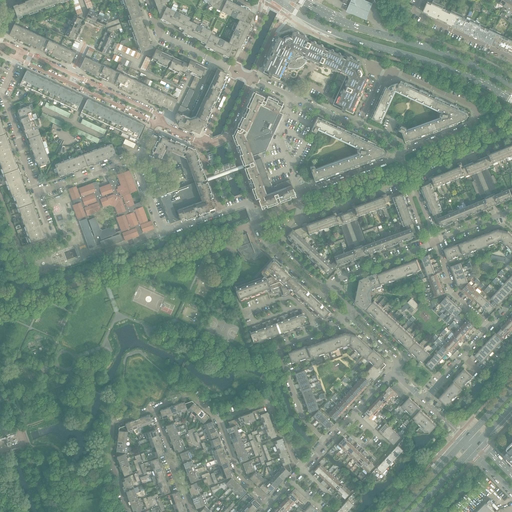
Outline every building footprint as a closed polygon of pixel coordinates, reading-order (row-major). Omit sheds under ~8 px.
[(33,11),(29,0),(27,0),(25,1),(25,2),(18,4),(17,4),(13,5),(17,17),(33,11)] [(49,5),(47,0),(29,0),(33,11),(49,5)] [(141,11),(139,6),(138,4),(139,3),(137,0),(134,0),(125,3),(131,19),(141,16),(143,15),(141,11)] [(221,11),(226,0),(225,0),(220,0),(212,6),(212,7),(221,11)] [(245,21),(249,11),(250,10),(227,0),(225,0),(226,0),(221,11),(239,19),(245,21)] [(374,4),(364,0),(352,0),(348,13),(367,21),(374,4)] [(507,9),(511,0),(507,0),(503,6),(507,9)] [(442,20),(447,10),(443,8),(444,6),(432,1),(432,3),(427,1),(423,11),(427,13),(426,14),(434,18),(438,19),(438,18),(442,20)] [(161,18),(166,7),(165,2),(156,5),(161,18)] [(190,17),(186,16),(185,15),(186,13),(173,6),(171,9),(166,7),(161,18),(184,29),(188,20),(190,17)] [(90,20),(94,12),(89,10),(88,12),(85,19),(89,20),(90,20)] [(461,29),(466,19),(462,17),(463,15),(452,10),(451,12),(447,10),(442,20),(446,22),(446,23),(449,24),(457,28),(457,27),(461,29)] [(95,23),(98,14),(94,12),(90,20),(92,21),(92,22),(95,23)] [(100,24),(103,17),(104,15),(100,12),(99,15),(98,14),(95,23),(98,24),(100,24)] [(81,23),(83,20),(81,19),(74,16),(72,20),(80,24),(80,23),(81,23)] [(144,28),(144,25),(142,20),(143,20),(141,16),(131,19),(129,20),(135,36),(147,32),(145,27),(144,28)] [(119,23),(118,19),(107,23),(107,22),(108,19),(103,17),(100,24),(102,25),(101,26),(104,27),(105,26),(107,27),(119,23)] [(240,48),(249,29),(251,24),(245,21),(239,19),(237,24),(234,22),(228,37),(230,38),(228,42),(234,45),(240,48)] [(480,38),(485,28),(481,26),(482,24),(471,19),(470,21),(466,19),(461,29),(465,31),(465,32),(468,33),(476,37),(477,36),(480,38)] [(79,26),(80,24),(72,20),(70,25),(78,29),(80,26),(79,26)] [(211,31),(208,30),(200,26),(201,23),(194,20),(193,22),(188,20),(184,29),(183,31),(206,42),(210,34),(211,31)] [(24,42),(29,31),(14,24),(9,35),(13,37),(14,36),(21,39),(20,40),(24,42)] [(111,39),(114,34),(110,32),(111,32),(121,28),(120,24),(108,29),(107,31),(105,30),(103,34),(104,34),(103,35),(111,39)] [(77,32),(78,29),(70,25),(67,30),(75,34),(76,32),(77,32)] [(499,47),(504,37),(500,35),(501,33),(490,28),(489,30),(485,28),(480,38),(484,40),(484,41),(492,44),(495,46),(496,45),(499,47)] [(75,35),(75,34),(67,30),(65,35),(74,39),(75,35)] [(40,49),(45,38),(29,31),(24,42),(28,44),(29,43),(36,46),(35,47),(40,49)] [(357,94),(358,91),(359,92),(366,77),(360,75),(361,73),(360,69),(358,69),(361,63),(346,56),(345,57),(342,56),(307,39),(308,38),(307,38),(293,31),(292,33),(290,37),(289,36),(285,38),(284,39),(278,37),(263,69),(269,72),(268,74),(268,75),(267,76),(268,76),(268,77),(269,77),(270,77),(271,76),(279,80),(284,69),(285,67),(282,66),(285,61),(289,63),(287,68),(287,67),(288,67),(291,68),(294,69),(297,68),(299,67),(302,66),(304,64),(305,61),(306,60),(307,61),(307,60),(302,58),(303,56),(321,64),(345,75),(345,77),(332,104),(341,108),(341,109),(341,110),(341,111),(342,111),(343,111),(344,110),(353,114),(361,96),(357,94)] [(150,43),(148,39),(147,36),(148,36),(147,32),(135,36),(141,52),(153,48),(151,43),(150,43)] [(234,45),(228,42),(210,34),(206,42),(205,45),(228,56),(234,45)] [(109,44),(111,39),(103,35),(103,37),(102,36),(101,40),(109,44)] [(511,38),(509,37),(508,39),(504,37),(499,47),(503,49),(511,53),(511,38)] [(55,56),(60,45),(45,38),(40,49),(44,51),(44,50),(51,54),(55,56)] [(107,48),(109,44),(101,40),(99,43),(100,43),(99,45),(107,48)] [(70,63),(76,52),(60,45),(55,56),(59,58),(59,57),(66,61),(70,63)] [(105,53),(107,48),(99,45),(99,46),(98,46),(96,49),(105,53)] [(188,64),(183,61),(156,49),(151,58),(161,63),(161,64),(166,67),(168,63),(170,64),(168,68),(174,70),(174,69),(179,71),(184,74),(185,71),(188,64)] [(95,75),(100,64),(85,56),(80,68),(84,70),(84,69),(91,72),(91,73),(95,75)] [(200,78),(202,74),(204,75),(204,76),(207,70),(208,68),(190,60),(188,64),(185,71),(195,75),(198,77),(200,78)] [(110,82),(115,71),(100,64),(95,75),(99,77),(99,76),(102,77),(107,79),(106,80),(110,82)] [(221,88),(224,83),(222,82),(227,73),(226,72),(226,71),(224,70),(223,71),(217,68),(215,73),(211,71),(206,82),(210,83),(209,86),(205,84),(198,99),(211,106),(216,95),(217,96),(220,91),(219,90),(220,88),(221,88)] [(31,89),(38,75),(26,70),(20,84),(25,86),(31,89)] [(146,85),(115,71),(110,82),(115,84),(115,83),(122,86),(122,87),(130,91),(130,90),(133,91),(137,93),(137,94),(141,96),(146,85)] [(43,94),(49,80),(38,75),(31,89),(43,94)] [(54,99),(60,86),(49,80),(43,94),(54,99)] [(435,98),(431,96),(428,95),(428,93),(420,89),(419,91),(412,87),(413,86),(405,82),(404,84),(400,82),(400,84),(399,86),(398,85),(397,86),(396,83),(393,84),(391,85),(392,87),(391,88),(391,89),(387,87),(385,91),(383,90),(380,98),(381,99),(378,106),(376,105),(373,113),(374,114),(372,118),(380,122),(382,122),(384,116),(396,91),(442,112),(442,113),(441,113),(440,116),(441,116),(442,117),(407,129),(406,128),(401,126),(399,130),(402,131),(406,142),(411,141),(410,139),(417,136),(418,138),(426,135),(426,133),(433,130),(434,132),(442,129),(442,127),(449,125),(450,126),(458,123),(458,122),(465,119),(464,115),(466,112),(458,109),(459,107),(451,103),(450,105),(443,102),(444,100),(435,96),(435,98)] [(156,103),(162,92),(146,85),(141,96),(145,98),(146,97),(150,99),(153,101),(152,101),(156,103)] [(65,105),(71,91),(60,86),(54,99),(65,105)] [(178,98),(181,90),(176,88),(173,95),(178,98)] [(77,110),(83,96),(71,91),(65,105),(70,107),(77,110)] [(233,133),(232,134),(234,140),(235,139),(236,141),(236,143),(237,144),(239,149),(241,154),(242,159),(241,159),(243,165),(244,164),(245,167),(244,167),(246,173),(247,173),(249,178),(251,183),(253,188),(254,192),(253,193),(255,198),(256,198),(257,198),(258,198),(260,204),(259,204),(260,206),(261,206),(261,207),(262,207),(261,207),(266,205),(271,203),(272,205),(277,203),(277,202),(279,201),(280,202),(285,200),(285,198),(290,197),(294,195),(295,195),(293,189),(293,188),(291,185),(289,179),(271,186),(270,182),(268,176),(266,172),(264,167),(261,158),(254,160),(252,156),(259,153),(266,151),(272,137),(283,114),(278,112),(282,103),(277,101),(272,99),(273,98),(267,95),(266,98),(264,97),(264,96),(254,92),(253,91),(248,101),(249,102),(241,121),(239,120),(239,121),(237,125),(237,126),(238,126),(237,128),(236,128),(233,133)] [(172,111),(177,99),(162,92),(156,103),(160,105),(161,104),(163,106),(168,108),(168,109),(172,111)] [(92,117),(99,104),(87,98),(81,112),(87,115),(92,117)] [(207,115),(209,111),(211,106),(198,99),(190,117),(188,116),(190,110),(186,108),(181,106),(180,105),(174,117),(176,118),(178,123),(177,125),(182,127),(183,126),(185,127),(185,128),(188,130),(189,128),(191,127),(191,128),(192,130),(202,126),(202,124),(203,123),(205,123),(209,116),(207,115)] [(71,113),(46,102),(44,106),(69,118),(71,113)] [(103,122),(110,109),(99,104),(92,117),(103,122)] [(32,115),(29,105),(17,109),(20,115),(18,115),(20,119),(21,118),(23,124),(34,120),(34,119),(37,118),(35,113),(32,115)] [(115,128),(121,114),(110,109),(103,122),(115,128)] [(65,122),(42,112),(39,117),(62,127),(65,122)] [(126,133),(132,119),(121,114),(115,128),(126,133)] [(106,130),(82,118),(80,123),(104,134),(106,130)] [(351,134),(347,132),(344,131),(345,129),(336,125),(336,127),(329,124),(329,122),(321,118),(320,120),(317,118),(311,130),(315,132),(317,128),(359,147),(358,149),(357,149),(357,152),(358,152),(358,154),(316,170),(314,165),(309,167),(314,180),(318,178),(319,180),(343,171),(374,159),(374,158),(382,155),(381,152),(382,148),(374,145),(375,143),(367,139),(366,141),(359,138),(360,136),(352,132),(351,134)] [(138,138),(144,125),(132,119),(126,133),(131,135),(138,138)] [(40,134),(34,120),(23,124),(25,129),(24,130),(25,133),(26,133),(28,138),(40,134)] [(99,138),(77,128),(75,132),(97,142),(99,138)] [(0,147),(9,145),(5,133),(0,134),(0,147)] [(47,146),(46,142),(45,141),(43,142),(40,134),(28,138),(30,143),(29,144),(30,147),(31,147),(33,152),(45,148),(47,147),(47,146)] [(152,153),(151,153),(160,157),(161,154),(167,157),(172,159),(177,162),(180,163),(183,171),(186,180),(193,177),(195,182),(188,184),(186,185),(185,185),(182,187),(162,194),(160,195),(161,198),(170,223),(190,216),(191,217),(196,215),(196,214),(199,213),(199,214),(205,212),(204,211),(206,210),(214,207),(212,202),(211,197),(212,197),(208,186),(209,186),(207,181),(206,181),(205,179),(206,178),(204,173),(203,174),(197,157),(196,153),(197,153),(195,148),(195,147),(193,148),(188,145),(187,146),(185,145),(186,144),(181,142),(175,140),(175,141),(170,139),(170,140),(164,137),(164,136),(162,135),(161,136),(160,135),(160,136),(158,140),(157,140),(154,144),(152,150),(153,150),(152,153)] [(116,155),(112,144),(97,149),(102,160),(107,158),(107,159),(111,158),(110,157),(116,155)] [(0,160),(13,156),(9,145),(0,147),(0,160)] [(50,162),(45,148),(33,152),(35,157),(34,158),(35,161),(36,161),(38,166),(50,162)] [(102,160),(97,149),(83,154),(87,166),(93,164),(93,165),(97,163),(96,162),(102,160)] [(493,163),(507,157),(504,149),(491,155),(489,150),(486,151),(488,156),(478,160),(478,161),(476,162),(479,170),(493,164),(493,163)] [(87,166),(83,154),(69,159),(73,171),(79,169),(79,170),(82,169),(82,168),(87,166)] [(18,168),(13,156),(0,160),(0,163),(3,173),(18,168)] [(73,171),(69,159),(55,164),(59,176),(64,174),(65,175),(68,174),(68,173),(73,171)] [(473,162),(462,166),(461,162),(458,163),(460,167),(451,171),(447,173),(450,181),(464,175),(465,176),(479,170),(476,162),(474,163),(473,162)] [(225,171),(223,165),(216,167),(218,173),(225,171)] [(22,180),(18,168),(3,173),(5,177),(3,178),(4,179),(6,178),(8,185),(22,180)] [(138,234),(141,233),(140,232),(142,231),(143,232),(154,228),(151,221),(148,222),(141,202),(134,204),(130,193),(136,190),(129,170),(107,178),(108,181),(109,181),(110,184),(99,187),(97,181),(77,189),(76,186),(68,189),(69,192),(72,200),(74,199),(74,201),(73,202),(74,204),(72,205),(77,219),(80,218),(80,220),(79,221),(89,248),(101,244),(102,248),(122,241),(122,240),(124,240),(125,241),(139,236),(138,234)] [(450,181),(447,173),(434,178),(433,175),(428,177),(429,180),(422,183),(423,186),(429,183),(431,186),(435,185),(436,187),(450,181)] [(26,191),(24,186),(22,180),(8,185),(11,193),(9,194),(10,197),(14,195),(26,191)] [(441,212),(431,186),(429,183),(423,186),(421,186),(422,189),(421,189),(421,190),(425,200),(426,203),(431,213),(432,213),(437,225),(440,224),(438,218),(442,216),(440,212),(441,212)] [(511,187),(499,193),(492,196),(490,197),(493,205),(495,204),(496,205),(511,198),(511,187)] [(32,202),(31,197),(28,190),(26,191),(14,195),(18,207),(32,202)] [(357,216),(386,205),(385,203),(393,200),(392,198),(393,197),(399,194),(398,191),(386,196),(385,193),(381,195),(382,198),(373,201),(364,204),(355,207),(354,203),(351,204),(353,208),(347,210),(347,211),(347,212),(345,213),(348,221),(350,220),(358,217),(357,216)] [(409,209),(408,206),(407,205),(404,196),(403,196),(402,196),(401,193),(399,194),(393,197),(397,206),(400,216),(404,226),(405,225),(407,230),(411,228),(413,234),(416,233),(411,220),(412,220),(409,209)] [(491,206),(493,205),(490,197),(488,198),(481,200),(466,206),(469,214),(472,214),(473,215),(483,210),(486,209),(491,207),(491,206)] [(37,214),(32,202),(18,207),(22,219),(37,214)] [(467,215),(469,214),(466,206),(442,216),(438,218),(440,224),(441,226),(443,225),(444,226),(454,222),(457,221),(467,217),(468,216),(467,215)] [(338,224),(348,221),(345,213),(343,213),(342,213),(342,212),(336,214),(335,210),(332,211),(333,214),(333,215),(307,225),(306,223),(302,224),(303,227),(295,230),(294,231),(299,235),(308,232),(309,234),(328,227),(338,223),(338,224)] [(41,225),(37,214),(22,219),(27,230),(41,225)] [(45,237),(41,225),(27,230),(27,231),(24,232),(26,236),(28,235),(31,242),(45,237)] [(412,238),(411,237),(414,236),(413,234),(411,228),(407,230),(401,232),(392,235),(382,239),(385,247),(387,246),(388,247),(398,243),(401,242),(411,239),(412,238)] [(311,247),(304,240),(299,235),(294,231),(292,229),(286,235),(288,237),(288,238),(288,239),(292,243),(294,245),(302,252),(303,252),(304,251),(305,253),(311,247)] [(502,241),(510,233),(508,231),(507,231),(499,230),(498,229),(491,232),(490,231),(484,233),(485,234),(480,236),(484,246),(489,245),(488,243),(494,241),(494,243),(501,240),(502,241)] [(511,234),(510,233),(502,241),(506,245),(507,244),(511,248),(510,249),(511,250),(511,234)] [(484,246),(480,236),(473,238),(472,237),(466,239),(467,241),(462,242),(466,253),(471,251),(471,250),(476,248),(476,249),(484,246)] [(263,253),(253,244),(252,244),(253,244),(252,245),(249,237),(248,237),(241,240),(240,242),(240,244),(241,243),(242,245),(237,247),(238,251),(240,250),(241,253),(242,254),(244,256),(245,257),(248,258),(250,259),(252,259),(254,259),(256,258),(258,257),(263,253),(263,254),(263,253)] [(383,248),(385,247),(382,239),(367,244),(358,248),(361,256),(363,255),(363,256),(364,256),(370,254),(372,253),(383,249),(383,248)] [(466,253),(462,242),(455,245),(454,244),(448,246),(448,247),(444,249),(448,260),(453,258),(452,257),(457,255),(458,256),(466,253)] [(331,264),(311,247),(305,253),(307,255),(307,256),(315,263),(317,265),(325,273),(326,273),(326,272),(328,274),(334,268),(331,264)] [(359,257),(361,256),(358,248),(334,257),(335,261),(337,265),(339,264),(339,265),(340,265),(350,261),(353,260),(359,258),(359,257)] [(301,285),(276,262),(274,259),(273,259),(272,260),(270,262),(257,277),(236,284),(236,286),(234,287),(239,300),(270,289),(271,292),(272,293),(273,293),(274,294),(275,294),(280,292),(280,291),(282,290),(284,295),(288,293),(289,293),(288,291),(291,290),(292,289),(293,290),(290,293),(292,295),(295,292),(301,285)] [(421,270),(417,259),(409,262),(409,261),(403,263),(403,264),(399,266),(400,269),(403,277),(408,275),(407,274),(412,272),(413,273),(421,270)] [(462,267),(460,263),(450,266),(452,271),(462,267)] [(403,277),(400,269),(399,266),(391,269),(391,267),(385,270),(385,271),(378,274),(382,284),(390,281),(390,280),(395,278),(395,279),(403,277)] [(464,273),(462,267),(452,271),(454,276),(464,273)] [(371,300),(369,298),(368,295),(368,292),(369,289),(372,287),(374,285),(375,285),(377,289),(383,287),(382,284),(378,274),(377,272),(363,278),(362,281),(359,282),(356,298),(358,300),(358,303),(364,309),(365,308),(366,309),(372,302),(371,300)] [(466,277),(464,273),(454,276),(456,281),(466,277)] [(436,274),(435,274),(428,277),(430,282),(438,279),(436,274)] [(468,282),(466,277),(456,281),(458,286),(459,286),(460,288),(462,290),(468,283),(468,282)] [(440,283),(438,279),(430,282),(431,287),(440,283)] [(442,288),(440,283),(431,287),(433,291),(442,288)] [(466,293),(472,286),(468,283),(462,290),(466,293)] [(511,290),(511,289),(505,283),(501,287),(509,294),(511,290)] [(315,298),(301,285),(295,292),(297,294),(295,297),(301,303),(304,300),(309,304),(315,298)] [(469,297),(476,290),(472,286),(466,293),(469,297)] [(509,294),(501,287),(498,290),(505,298),(509,294)] [(444,293),(442,288),(433,291),(435,296),(444,293)] [(474,299),(480,293),(476,290),(469,297),(473,300),(474,299)] [(505,298),(498,290),(494,294),(502,301),(505,298)] [(478,303),(483,297),(480,293),(474,299),(478,303)] [(502,301),(494,294),(491,298),(498,305),(502,301)] [(444,307),(451,300),(447,296),(440,304),(444,307)] [(481,306),(487,300),(483,297),(478,303),(481,306)] [(333,314),(315,298),(309,304),(313,309),(311,312),(317,318),(320,315),(323,318),(333,314)] [(407,303),(415,309),(419,305),(411,298),(407,303)] [(386,312),(382,308),(383,308),(378,303),(377,304),(374,300),(372,302),(366,309),(370,313),(371,312),(373,314),(375,315),(374,317),(378,320),(386,312)] [(447,311),(454,303),(451,300),(444,307),(447,311)] [(491,304),(487,300),(481,306),(485,310),(491,304)] [(451,314),(458,306),(454,303),(447,311),(451,314)] [(489,313),(495,307),(491,304),(485,310),(489,313)] [(455,318),(462,310),(458,306),(451,314),(455,318)] [(293,328),(299,325),(299,326),(303,325),(303,324),(306,323),(304,316),(307,315),(302,310),(300,311),(302,315),(294,318),(292,312),(289,313),(291,318),(284,321),(282,316),(279,317),(281,322),(272,326),(270,320),(267,321),(269,327),(262,329),(259,324),(257,325),(259,330),(250,334),(253,342),(257,341),(257,342),(261,341),(260,340),(267,337),(267,338),(271,337),(270,336),(277,334),(277,335),(281,333),(283,332),(282,332),(289,329),(289,330),(293,329),(293,328)] [(400,325),(396,321),(397,320),(392,316),(391,317),(386,312),(378,320),(384,326),(385,325),(389,328),(388,330),(392,333),(393,333),(400,325)] [(475,325),(468,319),(464,323),(471,329),(475,325)] [(471,329),(464,323),(461,327),(467,333),(471,329)] [(414,338),(410,334),(411,333),(407,329),(406,330),(402,327),(400,325),(393,333),(395,334),(394,335),(398,339),(399,338),(403,342),(402,343),(406,346),(413,339),(414,338)] [(511,331),(504,325),(501,329),(507,335),(511,331)] [(467,333),(461,327),(457,330),(464,337),(467,333)] [(507,335),(501,329),(497,333),(504,339),(507,335)] [(464,337),(457,330),(454,334),(461,340),(464,337)] [(348,347),(350,334),(346,333),(346,332),(338,335),(338,334),(331,336),(332,337),(325,340),(329,351),(337,348),(336,346),(341,345),(342,346),(347,344),(348,347)] [(503,340),(495,333),(492,337),(499,344),(503,340)] [(370,348),(367,345),(366,344),(366,343),(367,343),(362,339),(361,340),(355,334),(354,335),(350,334),(348,347),(350,345),(354,349),(355,348),(359,351),(358,352),(362,356),(363,355),(370,348)] [(461,340),(454,334),(450,338),(457,344),(461,340)] [(499,344),(492,337),(488,341),(496,348),(499,344)] [(457,344),(450,338),(447,342),(454,348),(457,344)] [(430,354),(424,348),(425,348),(420,343),(419,344),(413,339),(406,346),(408,348),(407,349),(412,353),(413,352),(417,356),(416,357),(422,363),(430,354)] [(329,351),(325,340),(320,342),(320,341),(314,343),(314,344),(307,347),(310,357),(313,356),(313,357),(319,355),(318,353),(323,351),(324,353),(329,351)] [(496,348),(488,341),(485,344),(492,351),(496,348)] [(454,348),(447,342),(443,345),(449,351),(450,352),(454,348)] [(492,351),(485,344),(481,348),(489,355),(492,351)] [(449,351),(443,345),(440,349),(446,354),(449,351)] [(310,357),(307,347),(306,346),(301,347),(301,346),(295,349),(295,350),(288,353),(292,363),(300,360),(299,359),(304,357),(305,359),(310,357)] [(385,360),(381,356),(382,355),(377,351),(376,352),(372,348),(371,349),(370,348),(363,355),(369,361),(370,360),(373,363),(372,364),(373,365),(377,368),(382,362),(385,360)] [(489,355),(481,348),(478,352),(485,359),(489,355)] [(446,354),(440,349),(436,353),(442,358),(446,354)] [(485,359),(478,352),(474,356),(472,354),(470,357),(474,361),(476,358),(482,363),(485,359)] [(442,358),(436,353),(433,357),(439,362),(442,358)] [(439,362),(433,357),(429,361),(435,366),(439,362)] [(435,366),(429,361),(426,364),(432,370),(435,366)] [(374,380),(383,371),(381,369),(385,365),(382,362),(377,368),(373,365),(367,371),(363,376),(370,382),(372,379),(374,380)] [(467,382),(473,376),(466,370),(469,367),(464,363),(461,366),(464,368),(461,372),(460,371),(455,376),(456,377),(453,381),(454,381),(452,383),(460,390),(467,382)] [(306,375),(304,370),(294,374),(296,379),(306,375)] [(308,380),(306,375),(296,379),(298,383),(308,380)] [(370,382),(363,376),(359,380),(366,386),(370,382)] [(310,385),(308,380),(298,383),(300,388),(310,385)] [(366,386),(359,380),(356,383),(363,390),(366,386)] [(363,390),(356,383),(352,387),(359,393),(363,390)] [(447,406),(461,391),(460,390),(452,383),(449,387),(448,386),(443,391),(444,392),(439,398),(447,406)] [(311,389),(310,385),(300,388),(302,393),(311,389)] [(391,388),(389,386),(385,390),(392,397),(396,393),(394,391),(391,388)] [(359,393),(352,387),(349,391),(356,397),(359,393)] [(313,394),(311,389),(302,393),(303,398),(313,394)] [(392,397),(385,390),(382,394),(389,400),(392,397)] [(356,397),(349,391),(345,395),(352,401),(356,397)] [(315,399),(313,394),(303,398),(305,403),(315,399)] [(389,400),(382,394),(379,398),(385,404),(389,400)] [(352,401),(345,395),(342,398),(349,405),(352,401)] [(421,409),(418,405),(417,405),(418,404),(418,405),(418,404),(414,400),(413,401),(409,397),(401,406),(405,409),(406,408),(411,412),(410,414),(413,417),(420,410),(421,409)] [(349,405),(342,398),(338,402),(345,409),(349,405)] [(385,404),(379,398),(375,401),(382,408),(385,404)] [(317,404),(315,399),(305,403),(307,407),(317,404)] [(187,409),(187,408),(185,403),(184,401),(179,403),(182,411),(187,409)] [(382,408),(375,401),(372,405),(378,411),(382,408)] [(192,412),(197,406),(194,402),(188,408),(188,409),(192,412)] [(345,409),(338,402),(335,406),(342,412),(345,409)] [(319,409),(317,404),(307,407),(309,412),(310,412),(311,414),(313,416),(318,410),(318,409),(319,409)] [(378,411),(372,405),(368,409),(375,415),(378,411)] [(195,416),(201,409),(197,406),(192,412),(195,416)] [(342,412),(335,406),(331,410),(338,416),(342,412)] [(168,416),(165,408),(160,410),(160,413),(158,414),(160,419),(168,416)] [(199,419),(205,413),(201,409),(195,416),(199,419)] [(375,415),(368,409),(365,413),(366,415),(371,419),(375,415)] [(316,420),(322,414),(318,410),(313,416),(316,420)] [(338,416),(331,410),(328,414),(335,420),(338,416)] [(437,425),(431,419),(432,418),(427,414),(426,415),(422,411),(420,410),(413,417),(414,418),(415,419),(414,420),(418,424),(420,422),(424,426),(423,427),(427,431),(428,430),(430,432),(437,425)] [(255,420),(253,413),(252,412),(247,413),(250,422),(255,420)] [(268,412),(265,413),(262,414),(259,415),(261,420),(269,417),(268,412)] [(203,423),(209,416),(205,413),(199,419),(203,423)] [(155,421),(153,416),(150,417),(149,414),(144,416),(147,424),(155,421)] [(320,423),(326,417),(322,414),(316,420),(320,423)] [(245,423),(242,415),(237,417),(238,418),(238,420),(240,425),(245,423)] [(324,426),(329,421),(326,417),(320,423),(324,426)] [(133,429),(130,421),(125,423),(126,425),(128,430),(128,431),(133,429)] [(214,426),(212,421),(204,424),(206,429),(214,426)] [(328,430),(333,424),(329,421),(324,426),(328,430)] [(176,428),(174,422),(170,424),(165,425),(167,431),(176,428)] [(382,434),(389,427),(385,423),(378,431),(382,434)] [(237,430),(236,428),(238,427),(237,424),(235,425),(233,426),(230,427),(227,428),(229,433),(237,430)] [(386,438),(393,430),(389,427),(382,434),(386,438)] [(157,435),(155,429),(147,432),(149,438),(157,435)] [(390,441),(397,434),(393,430),(386,438),(390,441)] [(241,440),(240,437),(241,437),(240,434),(231,438),(233,443),(241,440)] [(394,445),(401,437),(397,434),(390,441),(394,445)] [(184,450),(179,437),(171,440),(175,453),(184,450)] [(220,442),(218,437),(210,440),(211,445),(220,442)] [(283,443),(281,438),(273,441),(275,446),(283,443)] [(342,448),(348,441),(344,438),(338,445),(337,446),(337,447),(339,450),(340,450),(342,448)] [(345,452),(352,445),(348,441),(342,448),(345,452)] [(405,450),(409,445),(406,442),(401,447),(405,450)] [(244,449),(243,447),(245,446),(244,444),(234,447),(236,452),(244,449)] [(349,455),(355,448),(352,445),(345,452),(349,455)] [(404,450),(398,445),(394,449),(400,454),(404,450)] [(353,459),(359,452),(355,448),(349,455),(353,459)] [(400,454),(394,449),(391,452),(397,458),(400,454)] [(191,460),(188,450),(180,453),(183,463),(191,460)] [(357,462),(363,455),(359,452),(353,459),(357,462)] [(397,458),(391,452),(387,456),(393,462),(397,458)] [(127,458),(125,453),(117,456),(119,461),(127,458)] [(248,459),(247,456),(248,456),(247,453),(238,457),(240,462),(248,459)] [(360,466),(367,459),(363,455),(357,462),(356,464),(359,467),(360,465),(360,466)] [(393,462),(387,456),(384,460),(390,465),(393,462)] [(160,463),(158,458),(150,461),(152,466),(160,463)] [(290,463),(289,460),(289,458),(280,461),(282,466),(283,465),(288,463),(290,463)] [(364,469),(370,462),(367,459),(360,466),(364,469)] [(244,468),(253,465),(251,460),(243,463),(244,468)] [(390,465),(384,460),(380,464),(386,469),(390,465)] [(367,474),(374,466),(370,462),(364,469),(362,471),(365,474),(367,474)] [(132,473),(129,463),(120,466),(124,476),(132,473)] [(318,474),(324,467),(320,464),(314,470),(318,474)] [(386,469),(380,464),(377,468),(383,473),(386,469)] [(255,470),(253,465),(244,468),(246,473),(255,470)] [(289,472),(283,467),(283,466),(281,468),(280,467),(278,469),(286,476),(289,472)] [(322,478),(328,471),(324,467),(318,474),(322,478)] [(286,476),(278,469),(276,471),(278,472),(276,474),(282,480),(286,476)] [(198,479),(195,470),(187,473),(190,482),(198,479)] [(253,481),(260,474),(258,472),(257,473),(255,471),(249,478),(253,481)] [(325,481),(332,474),(328,471),(322,478),(325,481)] [(257,485),(263,478),(261,476),(262,475),(260,474),(253,481),(257,485)] [(282,480),(276,474),(274,476),(273,475),(271,477),(279,483),(282,480)] [(329,485),(335,478),(332,474),(325,481),(329,485)] [(134,488),(129,476),(121,479),(126,491),(134,488)] [(167,482),(165,477),(157,480),(159,485),(167,482)] [(229,487),(235,481),(231,477),(225,484),(229,487)] [(279,483),(271,477),(270,478),(271,479),(269,481),(275,487),(279,483)] [(333,488),(339,481),(335,478),(329,485),(333,488)] [(233,491),(239,484),(235,481),(229,487),(233,491)] [(275,487),(269,481),(267,483),(266,482),(264,484),(265,485),(267,487),(269,489),(272,491),(275,487)] [(337,491),(343,485),(339,481),(333,488),(337,491)] [(201,495),(196,483),(188,486),(188,487),(192,498),(201,495)] [(237,494),(243,488),(239,484),(233,491),(237,494)] [(340,495),(347,488),(343,485),(337,491),(340,495)] [(241,498),(247,491),(243,488),(237,494),(241,498)] [(344,498),(351,492),(347,488),(340,495),(344,498)] [(298,498),(293,494),(297,490),(295,489),(291,492),(288,496),(295,502),(298,498)] [(179,496),(177,491),(169,494),(171,499),(179,496)] [(295,502),(288,496),(284,500),(291,506),(295,502)] [(137,511),(142,510),(137,498),(129,501),(133,511),(137,511)] [(260,504),(254,498),(250,502),(256,508),(260,504)] [(353,505),(347,499),(344,503),(349,509),(353,505)] [(495,511),(487,504),(489,502),(490,503),(491,502),(492,502),(492,501),(492,500),(492,499),(491,499),(490,499),(489,499),(488,501),(486,503),(485,502),(476,511),(495,511)] [(204,505),(202,500),(194,503),(196,508),(204,505)] [(291,506),(284,500),(281,504),(288,510),(291,506)] [(256,508),(250,502),(247,506),(253,511),(256,508)] [(346,511),(349,509),(344,503),(340,507),(345,511),(346,511)]
